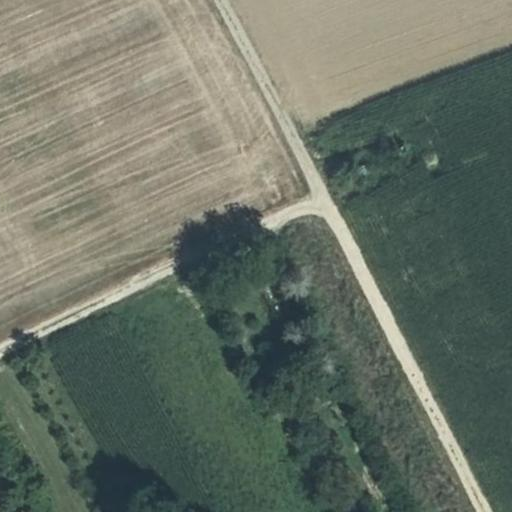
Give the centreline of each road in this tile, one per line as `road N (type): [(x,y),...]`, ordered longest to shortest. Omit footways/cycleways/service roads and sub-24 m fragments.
road 1 (track): [(216,0),(481,511)]
road 2 (track): [(0,347),(320,204)]
